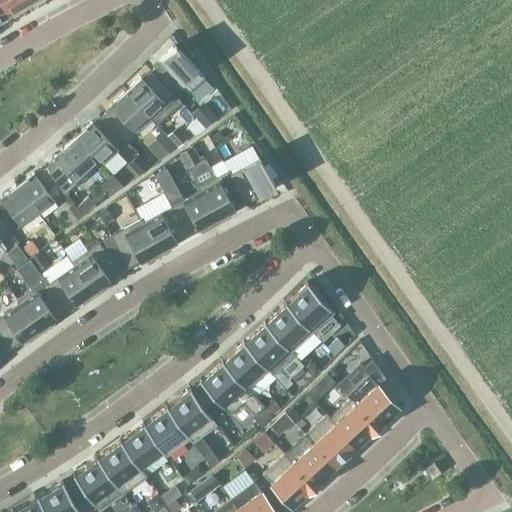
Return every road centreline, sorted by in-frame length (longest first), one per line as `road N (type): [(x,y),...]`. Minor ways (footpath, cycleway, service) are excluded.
road 1 (residential): [(310,242),(180,364),(0,490)]
road 2 (residential): [(0,388),(142,288),(271,218),(288,211),(310,242)]
road 3 (residential): [(141,0),(156,21),(0,164)]
road 4 (residential): [(310,242),(427,407)]
road 5 (residential): [(427,407),(316,511)]
road 6 (residential): [(427,407),(480,487),(477,500),(457,511)]
road 7 (residential): [(108,0),(0,59)]
